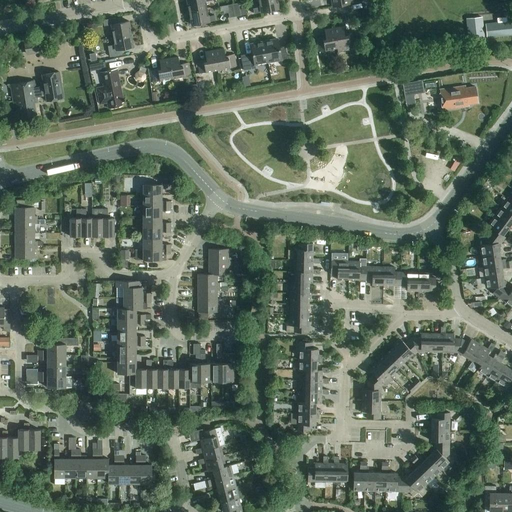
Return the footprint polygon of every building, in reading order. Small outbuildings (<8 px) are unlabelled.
[(186,0),(189,13),(207,9),(205,2),(213,0),(212,0),(186,0)] [(277,0),(258,0),(260,7),(253,9),(254,14),(279,9),(277,0)] [(233,4),(233,5),(220,7),(221,12),(228,10),(229,18),(235,17),(233,4)] [(207,9),(189,13),(191,25),(209,22),(213,21),(212,16),(208,17),(207,9)] [(467,19),(469,39),(483,38),(481,17),(467,19)] [(111,25),(113,37),(131,34),(129,21),(116,24),(115,18),(103,20),(104,26),(111,25)] [(485,25),(486,37),(511,34),(511,21),(505,22),(504,19),(499,20),(499,23),(485,25)] [(337,48),(338,52),(350,50),(350,46),(356,45),(353,32),(344,34),(343,26),(333,28),(337,48)] [(319,52),(337,48),(333,28),(324,30),(325,37),(316,39),(319,52)] [(113,37),(114,37),(115,45),(108,47),(110,57),(122,55),(121,49),(134,47),(131,34),(113,37)] [(58,37),(51,38),(52,46),(59,45),(58,37)] [(278,39),(264,42),(268,62),(281,60),(282,63),(288,62),(286,50),(280,51),(278,39)] [(24,43),(26,54),(47,50),(45,40),(24,43)] [(268,62),(264,42),(251,44),(253,56),(241,58),(243,71),(255,68),(255,65),(268,62)] [(223,49),(215,50),(218,70),(236,67),(234,54),(225,56),(223,49)] [(218,70),(215,50),(205,52),(206,59),(197,61),(199,74),(218,70)] [(24,56),(16,57),(18,65),(26,64),(24,56)] [(178,57),(169,59),(173,78),(191,75),(188,63),(179,64),(178,57)] [(173,78),(169,59),(159,60),(160,68),(151,69),(154,82),(173,78)] [(121,103),(123,102),(117,69),(101,72),(104,89),(97,91),(100,104),(107,103),(108,109),(122,106),(121,103)] [(10,85),(14,107),(18,106),(20,118),(36,115),(34,103),(38,103),(37,97),(46,96),(47,101),(63,98),(59,72),(42,75),(44,86),(35,88),(34,80),(10,85)] [(422,81),(402,84),(405,97),(413,95),(424,93),(422,81)] [(439,90),(442,110),(469,106),(468,104),(477,103),(475,87),(465,88),(465,86),(439,90)] [(118,186),(120,176),(112,174),(111,179),(114,180),(113,185),(118,186)] [(143,184),(143,196),(161,196),(161,189),(171,189),(171,184),(170,184),(170,179),(161,179),(161,184),(143,184)] [(129,204),(129,194),(120,194),(120,204),(129,204)] [(143,196),(143,206),(171,206),(171,201),(161,201),(161,196),(143,196)] [(507,199),(501,208),(511,216),(511,202),(507,199)] [(15,207),(15,220),(37,220),(37,216),(34,216),(34,207),(39,207),(39,210),(44,210),(44,202),(38,202),(27,202),(27,201),(17,201),(17,207),(15,207)] [(143,206),(143,217),(161,217),(161,211),(171,211),(171,206),(143,206)] [(511,216),(501,208),(494,216),(509,227),(511,223),(511,216)] [(81,237),(81,209),(76,209),(76,218),(70,218),(69,216),(65,216),(65,221),(70,221),(70,237),(81,237)] [(81,237),(92,237),(92,218),(86,218),(86,209),(81,209),(81,237)] [(103,237),(103,209),(92,209),(92,218),(92,237),(103,237)] [(103,209),(103,237),(114,237),(114,218),(107,218),(107,209),(103,209)] [(466,224),(469,218),(462,215),(459,221),(466,224)] [(492,229),(489,233),(501,243),(505,238),(503,236),(509,227),(494,216),(488,225),(492,229)] [(143,217),(143,228),(171,228),(171,223),(161,223),(161,217),(143,217)] [(15,220),(15,233),(34,233),(34,224),(37,224),(37,220),(15,220)] [(143,228),(143,239),(161,239),(161,233),(171,233),(171,228),(143,228)] [(15,233),(15,245),(37,245),(37,241),(34,241),(34,233),(15,233)] [(479,245),(481,256),(499,254),(498,244),(500,244),(501,243),(489,233),(484,240),(485,245),(479,245)] [(143,239),(143,249),(171,249),(171,245),(161,245),(161,239),(143,239)] [(294,250),(294,261),(312,261),(312,259),(313,244),(299,243),(299,250),(294,250)] [(37,245),(15,245),(15,258),(30,258),(30,263),(34,263),(34,249),(37,249),(37,245)] [(171,249),(143,249),(143,260),(166,260),(166,254),(171,254),(171,249)] [(209,249),(209,261),(231,261),(231,258),(228,258),(228,249),(209,249)] [(481,256),(483,267),(501,264),(501,267),(506,266),(506,262),(505,260),(500,260),(499,254),(481,256)] [(294,261),(294,272),(312,272),(312,269),(312,263),(319,263),(319,259),(312,259),(312,261),(294,261)] [(209,261),(209,274),(217,274),(217,275),(228,275),(228,266),(231,266),(231,261),(209,261)] [(337,280),(348,280),(349,261),(331,261),(330,275),(337,275),(337,280)] [(348,280),(365,280),(366,267),(359,267),(360,262),(349,261),(348,280)] [(483,267),(484,278),(503,275),(501,267),(501,264),(483,267)] [(372,285),(383,286),(383,267),(366,267),(365,280),(372,280),(372,285)] [(383,286),(400,286),(401,272),(394,272),(394,267),(383,267),(383,286)] [(294,272),(293,282),(293,283),(309,283),(312,283),(312,274),(319,274),(319,270),(312,269),(312,272),(294,272)] [(406,291),(417,291),(418,273),(401,272),(400,286),(406,286),(406,291)] [(418,273),(417,291),(435,292),(435,278),(429,278),(429,273),(418,273)] [(198,274),(198,287),(227,287),(227,283),(221,283),(217,283),(217,275),(217,274),(209,274),(198,274)] [(492,293),(499,297),(508,285),(506,284),(504,284),(503,275),(484,278),(486,289),(492,288),(492,293)] [(123,288),(123,298),(151,298),(151,293),(142,293),(142,287),(140,287),(140,281),(116,281),(116,288),(123,288)] [(291,282),(290,293),(309,294),(309,283),(293,283),(293,282),(291,282)] [(499,297),(511,307),(511,288),(508,285),(499,297)] [(198,287),(198,299),(217,300),(217,291),(227,291),(227,287),(198,287)] [(290,293),(290,304),(309,304),(309,294),(290,293)] [(123,298),(123,309),(136,309),(142,309),(142,303),(151,303),(151,298),(123,298)] [(217,300),(198,299),(198,312),(220,312),(220,308),(217,308),(217,300)] [(290,304),(290,315),(308,315),(309,304),(290,304)] [(0,325),(3,326),(3,329),(6,332),(10,332),(10,309),(4,309),(4,307),(0,307),(0,325)] [(117,309),(117,320),(145,320),(145,315),(136,315),(136,309),(123,309),(117,309)] [(496,313),(493,319),(498,323),(502,317),(496,313)] [(308,315),(290,315),(290,326),(295,326),(294,333),(308,333),(308,315)] [(117,320),(117,330),(136,330),(136,324),(145,324),(145,320),(117,320)] [(508,330),(511,326),(506,322),(503,326),(508,330)] [(440,334),(432,334),(431,352),(442,352),(442,334),(445,334),(445,327),(441,327),(440,334)] [(117,330),(117,341),(145,341),(145,336),(136,336),(136,330),(117,330)] [(420,338),(412,338),(417,352),(431,352),(432,334),(421,333),(420,338)] [(454,334),(445,334),(442,334),(442,352),(458,353),(461,339),(453,339),(454,334)] [(38,350),(38,355),(66,355),(66,345),(78,345),(78,338),(62,338),(62,344),(47,344),(47,350),(38,350)] [(401,340),(393,348),(406,361),(414,354),(417,352),(412,338),(405,344),(401,340)] [(468,343),(461,339),(458,353),(471,361),(480,345),(471,339),(468,343)] [(117,341),(117,352),(136,352),(136,346),(145,346),(145,341),(117,341)] [(298,342),(298,359),(317,360),(317,357),(317,349),(312,349),(312,342),(298,342)] [(487,349),(480,345),(471,361),(480,366),(487,355),(490,351),(491,352),(495,346),(491,343),(487,349)] [(190,363),(190,388),(201,388),(201,382),(200,382),(200,354),(200,351),(200,344),(193,344),(193,354),(195,354),(195,360),(190,360),(190,363)] [(211,363),(211,382),(222,382),(222,354),(221,354),(221,344),(216,344),(216,354),(217,354),(217,363),(211,363)] [(393,348),(385,355),(398,369),(406,361),(393,348)] [(500,351),(497,355),(501,358),(503,359),(505,354),(500,351)] [(117,359),(117,363),(136,363),(136,359),(136,352),(117,352),(114,352),(114,358),(117,358),(117,359)] [(200,382),(201,382),(211,382),(211,363),(205,363),(205,354),(200,354),(200,382)] [(222,354),(222,382),(233,382),(233,364),(235,364),(235,354),(222,354)] [(493,359),(487,355),(480,366),(477,371),(486,376),(496,361),(498,362),(501,358),(497,355),(495,354),(493,359)] [(47,360),(47,366),(66,366),(66,355),(38,355),(38,360),(47,360)] [(385,355),(377,363),(390,376),(398,369),(385,355)] [(298,370),(303,371),(303,370),(317,371),(317,370),(317,364),(322,364),(322,357),(317,357),(317,360),(298,359),(298,370)] [(146,369),(146,388),(157,388),(157,369),(151,369),(151,360),(146,360),(146,369)] [(157,369),(157,388),(168,388),(168,360),(163,360),(163,369),(157,369)] [(168,360),(168,388),(179,388),(179,369),(173,369),(173,360),(168,360)] [(179,369),(179,388),(190,388),(190,363),(190,360),(185,360),(185,369),(179,369)] [(496,361),(486,376),(496,382),(505,366),(498,362),(496,361)] [(129,374),(129,388),(135,388),(135,380),(135,369),(136,369),(136,363),(117,363),(117,374),(129,374)] [(374,375),(367,381),(381,387),(383,384),(382,384),(390,376),(377,363),(369,370),(374,375)] [(35,377),(38,377),(66,377),(66,366),(47,366),(47,372),(35,372),(35,377)] [(79,375),(87,375),(88,367),(80,366),(79,375)] [(511,370),(505,366),(496,382),(510,391),(511,388),(511,376),(511,370)] [(303,371),(303,381),(322,381),(322,379),(322,373),(328,373),(329,368),(322,368),(322,370),(317,370),(317,371),(303,370),(303,371)] [(135,380),(135,388),(146,388),(146,369),(136,369),(135,369),(135,380)] [(66,377),(38,377),(38,381),(47,381),(47,388),(66,388),(66,377)] [(303,381),(303,392),(321,392),(321,390),(321,384),(328,384),(328,379),(322,379),(322,381),(303,381)] [(417,379),(413,384),(416,387),(421,383),(417,379)] [(362,390),(362,401),(380,401),(381,387),(367,381),(367,390),(362,390)] [(416,387),(413,384),(408,388),(411,392),(416,387)] [(303,392),(302,402),(302,403),(316,403),(321,403),(321,394),(328,394),(328,390),(321,390),(321,392),(303,392)] [(380,401),(362,401),(362,412),(367,412),(366,419),(380,419),(380,401)] [(297,402),(297,413),(316,414),(316,416),(321,416),(321,410),(316,410),(316,403),(302,403),(302,402),(297,402)] [(316,414),(297,413),(297,431),(310,431),(310,425),(315,425),(316,416),(316,414)] [(431,430),(449,430),(450,413),(436,413),(436,419),(431,419),(431,430)] [(202,450),(220,445),(225,444),(220,427),(203,432),(204,438),(200,439),(202,448),(202,450)] [(18,430),(18,437),(18,450),(40,450),(40,430),(29,430),(24,430),(18,430)] [(433,447),(449,447),(449,430),(431,430),(431,441),(434,441),(433,447)] [(0,437),(0,457),(18,457),(18,450),(18,437),(7,437),(2,437),(0,437)] [(54,477),(65,477),(65,459),(59,459),(59,444),(54,444),(54,477)] [(205,461),(223,456),(220,445),(202,450),(202,448),(195,450),(196,454),(203,453),(204,458),(205,461)] [(428,457),(441,470),(449,462),(445,458),(449,455),(449,447),(433,447),(433,449),(435,450),(428,457)] [(65,477),(76,477),(76,450),(71,450),(71,459),(65,459),(65,477)] [(76,477),(86,477),(86,459),(81,459),(81,450),(76,450),(76,477)] [(86,477),(97,477),(97,450),(92,450),(92,459),(86,459),(86,477)] [(97,477),(108,477),(108,465),(108,459),(102,459),(102,450),(97,450),(97,477)] [(108,483),(119,483),(119,456),(119,451),(114,451),(114,465),(108,465),(108,477),(108,483)] [(414,464),(415,462),(418,459),(415,455),(410,460),(414,464)] [(119,483),(130,483),(130,465),(124,465),(124,456),(119,456),(119,483)] [(130,483),(140,483),(141,456),(136,456),(136,465),(130,465),(130,483)] [(141,456),(140,483),(152,483),(152,485),(159,485),(159,469),(152,469),(152,465),(145,465),(145,456),(141,456)] [(226,466),(225,466),(223,456),(205,461),(204,458),(198,460),(199,465),(206,463),(208,471),(213,470),(226,466)] [(325,482),(336,482),(336,464),(334,463),(328,463),(328,457),(323,456),(323,463),(326,463),(325,482)] [(336,464),(336,482),(347,482),(348,464),(338,464),(339,457),(334,457),(334,463),(336,464)] [(415,462),(419,466),(420,464),(433,477),(441,470),(428,457),(423,461),(420,458),(418,459),(415,462)] [(307,482),(325,482),(326,463),(323,463),(315,463),(314,468),(308,468),(307,482)] [(420,464),(419,466),(413,472),(426,485),(433,477),(420,464)] [(211,484),(216,482),(215,480),(233,476),(230,465),(225,466),(226,466),(213,470),(214,476),(209,478),(210,480),(211,484)] [(364,491),(375,491),(375,473),(368,473),(368,468),(366,468),(362,468),(362,472),(364,472),(364,491)] [(386,492),(402,492),(403,476),(397,476),(397,473),(390,473),(390,468),(388,468),(384,468),(384,473),(386,473),(386,492)] [(353,491),(364,491),(364,472),(362,472),(353,472),(353,491)] [(403,476),(402,492),(410,492),(414,488),(418,493),(426,485),(413,472),(406,478),(405,476),(403,476)] [(375,491),(386,492),(386,473),(384,473),(375,473),(375,491)] [(215,480),(216,482),(218,491),(236,486),(233,476),(215,480)] [(212,486),(211,484),(210,480),(193,484),(195,490),(212,486)] [(216,505),(221,503),(220,501),(238,497),(236,486),(218,491),(219,497),(215,498),(216,505)] [(489,511),(502,511),(502,494),(496,493),(496,486),(485,486),(484,499),(489,499),(489,511)] [(502,494),(502,511),(511,511),(511,486),(509,487),(509,494),(502,494)] [(220,501),(221,503),(223,511),(228,511),(242,511),(238,497),(220,501)]
